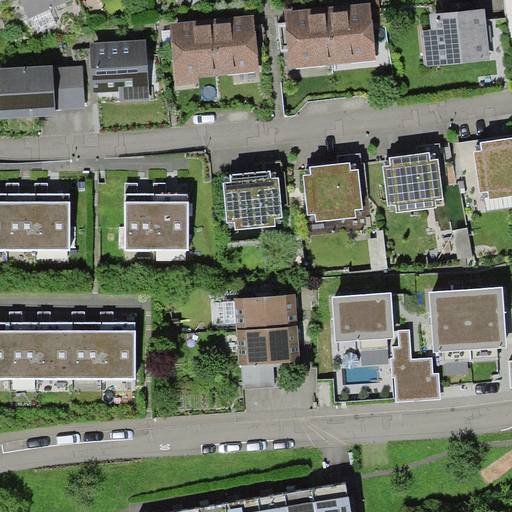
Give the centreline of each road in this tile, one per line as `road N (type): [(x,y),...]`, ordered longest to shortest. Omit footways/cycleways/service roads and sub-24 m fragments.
road 1 (residential): [(511,101),(280,130),(0,148)]
road 2 (unclassified): [(511,410),(0,456)]
